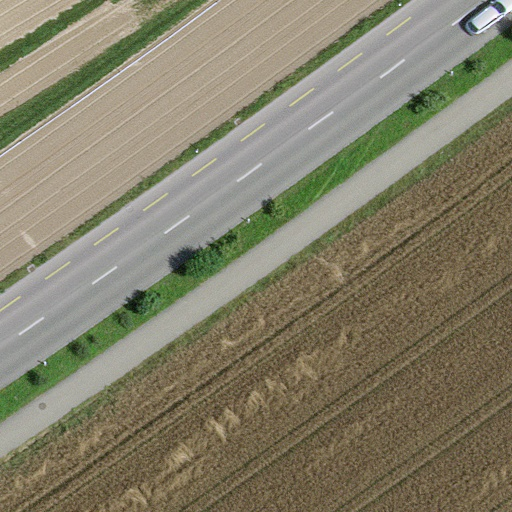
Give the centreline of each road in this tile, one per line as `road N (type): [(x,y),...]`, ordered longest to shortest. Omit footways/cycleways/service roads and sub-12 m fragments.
road 1 (track): [(0,439),(362,194),(511,77)]
road 2 (secondary): [(0,347),(481,0)]
